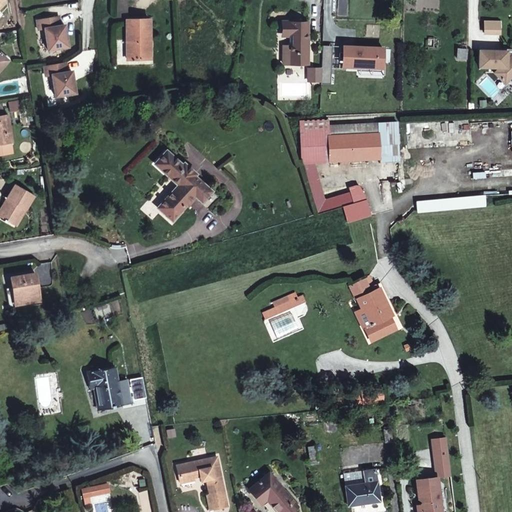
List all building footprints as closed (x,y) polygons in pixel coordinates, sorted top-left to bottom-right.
[(47,49),(67,47),(64,25),(59,25),(58,16),(36,19),(37,28),(43,27),(47,49)] [(129,59),(154,58),(152,19),(128,20),(129,59)] [(504,23),(489,24),(489,36),(504,36),(504,23)] [(292,40),(292,49),(293,58),(286,58),(286,68),(309,68),(308,28),(285,27),(285,40),(292,40)] [(461,60),(471,59),(471,49),(461,50),(461,60)] [(509,85),(511,81),(511,52),(483,52),(483,68),(503,69),(498,74),(509,85)] [(53,97),(74,94),(71,72),(66,73),(65,63),(43,66),(44,76),(50,75),(53,97)] [(324,83),(324,71),(311,71),(311,83),(324,83)] [(286,100),(312,101),(313,86),(286,85),(286,100)] [(18,100),(6,102),(9,113),(20,111),(18,100)] [(0,156),(13,154),(6,116),(3,116),(0,116),(0,156)] [(473,116),(408,122),(411,149),(475,143),(475,136),(473,121),(473,116)] [(511,117),(473,121),(475,136),(511,132),(511,117)] [(333,125),(306,125),(307,164),(384,161),(383,136),(333,137),(333,125)] [(382,125),(333,125),(333,137),(383,136),(382,125)] [(178,187),(160,207),(167,215),(172,220),(185,206),(193,196),(196,199),(202,204),(211,193),(195,179),(198,175),(187,165),(185,168),(167,153),(158,163),(174,178),(181,184),(178,187)] [(178,187),(181,184),(174,178),(171,181),(178,187)] [(372,201),(364,182),(345,190),(352,209),(372,201)] [(16,225),(33,195),(13,183),(5,197),(10,200),(1,216),(3,218),(2,219),(6,222),(6,221),(16,225)] [(185,206),(189,208),(196,199),(193,196),(185,206)] [(0,206),(0,216),(1,216),(10,200),(5,197),(0,206)] [(378,215),(372,201),(352,209),(345,211),(351,226),(378,215)] [(37,276),(13,280),(18,305),(42,300),(37,276)] [(373,276),(364,281),(371,295),(380,291),(373,276)] [(364,281),(350,287),(360,309),(365,306),(372,320),(363,325),(371,341),(396,329),(391,319),(394,318),(380,291),(371,295),(364,281)] [(356,311),(363,325),(372,320),(365,306),(360,309),(356,311)] [(88,385),(97,385),(97,394),(99,408),(133,403),(130,381),(120,380),(118,368),(85,372),(88,385)] [(97,394),(97,385),(88,385),(91,395),(97,394)] [(211,482),(212,486),(215,501),(212,502),(213,511),(232,511),(223,462),(181,470),(184,489),(198,486),(197,482),(204,481),(208,480),(211,482)] [(249,491),(261,505),(267,500),(276,511),(289,511),(296,507),(269,474),(249,491)] [(421,511),(443,511),(439,477),(418,480),(420,499),(423,501),(424,509),(421,511)] [(108,480),(91,485),(93,493),(110,488),(108,480)] [(344,490),(347,509),(380,504),(377,484),(344,490)] [(91,485),(82,488),(84,496),(93,493),(91,485)]
